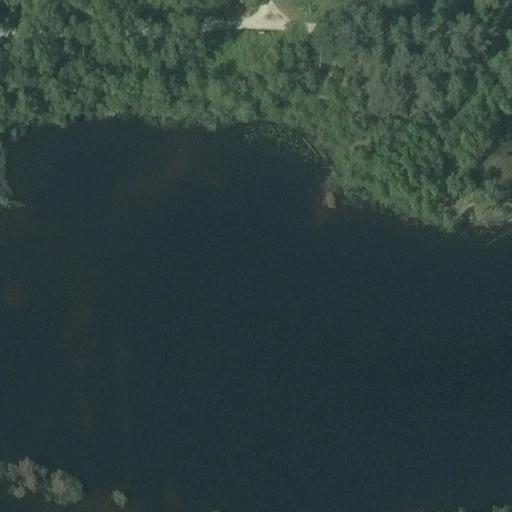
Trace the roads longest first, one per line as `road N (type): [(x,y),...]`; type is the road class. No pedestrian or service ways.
road 1 (track): [(266,27),(0,31)]
road 2 (track): [(511,34),(266,27)]
